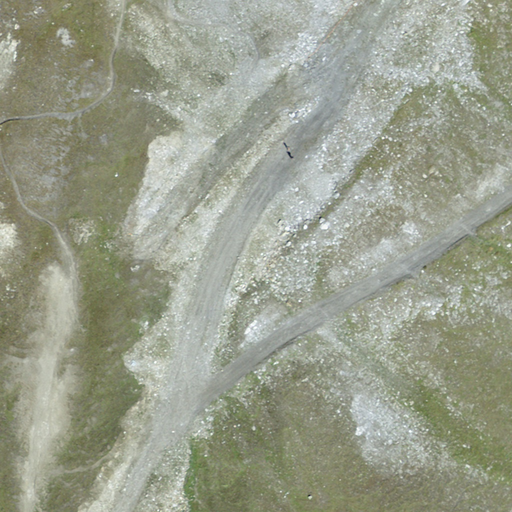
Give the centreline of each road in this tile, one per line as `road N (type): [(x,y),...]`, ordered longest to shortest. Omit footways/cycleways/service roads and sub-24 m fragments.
road 1 (track): [(511,193),(316,313),(175,416),(121,511)]
road 2 (track): [(387,0),(235,221),(175,416)]
